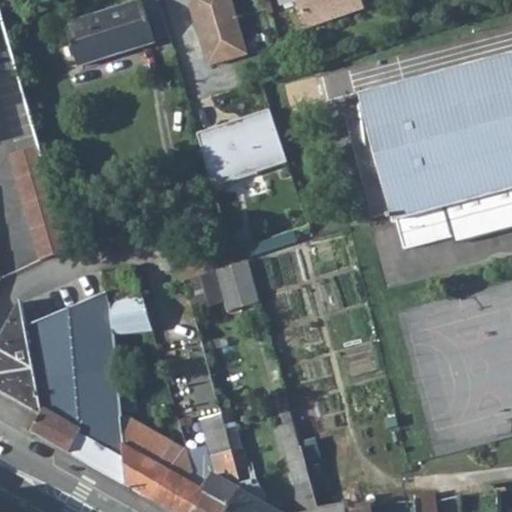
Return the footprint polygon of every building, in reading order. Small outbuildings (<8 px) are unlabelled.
[(142,0),(143,1),(156,43),(170,38),(158,0),(142,0)] [(232,0),(190,0),(211,67),(249,56),(232,0)] [(296,0),(306,28),(364,8),(361,0),(296,0)] [(66,25),(79,67),(156,43),(143,1),(66,25)] [(395,211),(405,249),(454,236),(456,243),(511,227),(511,59),(365,98),(367,105),(344,111),(373,217),(395,211)] [(271,110),(199,136),(200,139),(214,190),(288,163),(271,110)] [(10,154),(40,260),(69,249),(40,146),(10,154)] [(226,301),(228,312),(260,302),(248,261),(217,270),(218,271),(226,301)] [(109,292),(111,302),(143,293),(134,267),(103,275),(109,292)] [(188,281),(196,311),(226,301),(218,271),(188,281)] [(168,285),(185,348),(203,342),(186,281),(168,285)] [(43,414),(33,431),(89,464),(128,485),(124,416),(123,412),(122,400),(120,377),(117,336),(154,332),(143,293),(111,302),(109,292),(28,326),(43,414)] [(21,301),(0,340),(0,390),(43,414),(28,326),(21,301)] [(185,348),(204,417),(222,414),(203,342),(185,348)] [(120,377),(122,400),(134,399),(132,376),(120,377)] [(122,400),(123,412),(135,411),(134,399),(122,400)] [(297,490),(297,511),(311,511),(319,510),(319,509),(301,447),(295,422),(288,399),(279,401),(286,425),(280,427),(297,490)] [(242,490),(229,511),(280,511),(264,503),(269,497),(257,481),(251,482),(233,411),(222,414),(242,490)] [(206,492),(194,511),(229,511),(242,490),(222,414),(204,417),(201,418),(208,445),(216,475),(206,492)] [(124,416),(128,485),(154,500),(165,468),(175,442),(128,415),(124,416)] [(165,468),(154,500),(175,511),(194,511),(206,492),(189,482),(195,472),(189,450),(175,442),(165,468)] [(301,447),(319,509),(345,504),(339,464),(329,465),(325,442),(301,447)] [(195,472),(189,482),(206,492),(216,475),(208,445),(189,450),(195,472)] [(438,511),(436,492),(417,497),(417,501),(418,511),(438,511)] [(349,511),(371,511),(372,503),(349,506),(349,511)]
